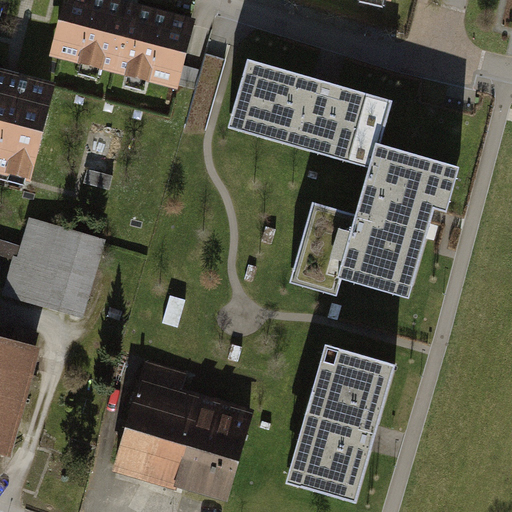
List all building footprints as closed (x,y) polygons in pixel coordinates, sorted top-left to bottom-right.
[(190,23),(101,0),(69,0),(55,53),(174,84),(190,23)] [(370,164),(376,165),(383,142),(395,100),(250,59),(231,125),(370,164)] [(51,88),(0,74),(0,169),(11,172),(13,165),(29,169),(51,88)] [(370,164),(358,206),(314,194),(288,284),(339,298),(345,278),(408,296),(446,159),(383,142),(376,165),(370,164)] [(15,258),(4,293),(81,315),(108,221),(36,200),(19,259),(15,258)] [(0,448),(6,450),(37,335),(17,330),(13,345),(0,341),(0,448)] [(329,344),(289,484),(357,504),(398,364),(329,344)] [(147,362),(116,466),(228,500),(255,410),(200,394),(181,388),(186,373),(147,362)]
